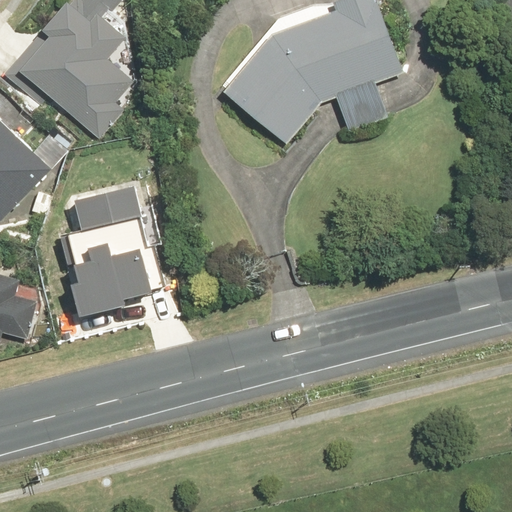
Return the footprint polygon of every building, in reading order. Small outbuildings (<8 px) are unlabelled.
[(87,0),(76,0),(7,74),(39,104),(50,93),(102,140),(132,108),(121,97),(134,83),(106,57),(126,36),(87,0)] [(278,30),(230,88),(290,138),(322,101),(340,94),(353,130),(392,117),(379,81),(409,70),(384,0),(340,0),(343,7),(278,30)] [(0,104),(0,215),(3,219),(59,158),(0,104)] [(165,293),(139,181),(79,194),(86,228),(57,235),(75,313),(165,293)] [(0,344),(3,345),(6,331),(29,336),(39,297),(21,293),(25,276),(0,269),(0,344)]
